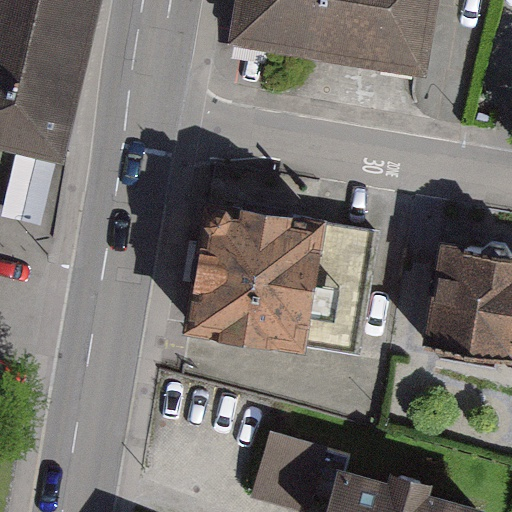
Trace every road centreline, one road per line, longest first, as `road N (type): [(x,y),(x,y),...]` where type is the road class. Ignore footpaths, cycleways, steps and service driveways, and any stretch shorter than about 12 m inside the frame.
road 1 (primary): [(145,103),(76,511)]
road 2 (residential): [(145,103),(511,169)]
